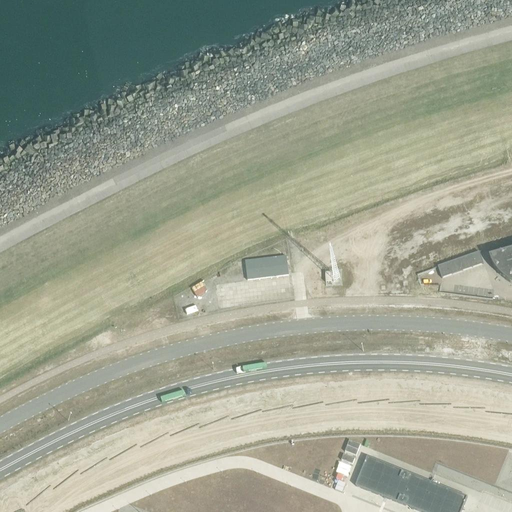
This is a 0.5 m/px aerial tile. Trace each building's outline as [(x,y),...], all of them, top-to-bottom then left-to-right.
[(511,255),(488,262),(495,275),(497,278),(502,283),(509,288),(511,289),(511,255)] [(441,283),(483,268),(479,257),(437,271),(441,283)] [(286,258),(245,263),(247,282),(288,277),(286,258)] [(197,297),(207,291),(202,283),(192,289),(197,297)] [(187,315),(198,311),(194,302),(183,306),(187,315)] [(367,458),(355,487),(418,511),(461,511),(467,498),(367,458)]
